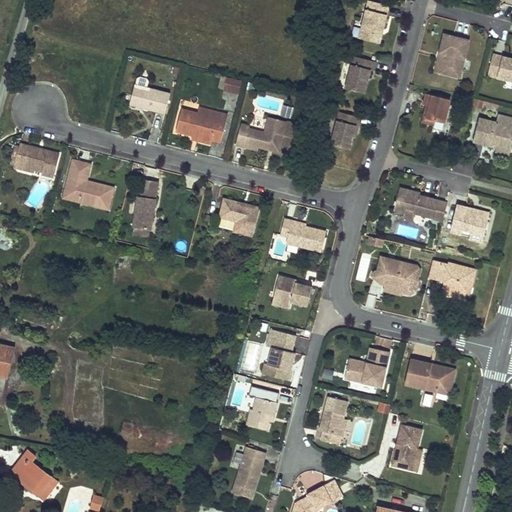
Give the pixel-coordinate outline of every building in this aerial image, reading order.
[(370,0),(369,0),(360,37),(381,42),(391,5),(370,0)] [(445,33),(440,51),(445,53),(440,72),(460,77),(470,39),(445,33)] [(445,53),(440,51),(435,71),(440,72),(445,53)] [(511,58),(494,54),(488,75),(511,81),(511,58)] [(354,55),(346,87),(365,92),(371,69),(373,70),(375,61),(354,55)] [(136,83),(130,104),(166,113),(171,93),(147,87),(149,80),(147,78),(141,76),(138,77),(136,84),(136,83)] [(242,81),(229,78),(226,88),(239,91),(242,81)] [(424,112),(421,123),(433,126),(435,121),(444,124),(450,100),(426,94),(423,105),(426,105),(429,106),(427,112),(424,112)] [(290,117),(293,107),(285,105),(282,114),(290,117)] [(200,106),(199,113),(227,119),(228,113),(200,106)] [(182,108),(177,130),(194,135),(213,140),(214,137),(222,139),(227,119),(199,113),(182,108)] [(340,111),(331,144),(351,149),(357,126),(359,126),(361,117),(340,111)] [(497,123),(511,127),(511,116),(499,114),(497,121),(497,123)] [(242,124),(236,144),(245,146),(246,143),(259,146),(268,149),(269,146),(273,147),(273,150),(280,151),(281,148),(290,150),(297,124),(269,117),(265,132),(250,128),(250,126),(242,124)] [(480,117),(473,141),(490,146),(491,142),(498,144),(498,145),(511,148),(511,144),(511,127),(497,123),(497,121),(480,117)] [(213,140),(194,135),(193,138),(212,143),(213,140)] [(59,154),(21,144),(20,147),(13,145),(8,163),(16,165),(34,170),(43,172),(42,174),(53,177),(59,154)] [(511,148),(498,145),(497,151),(510,154),(511,148)] [(74,159),(64,198),(109,209),(115,188),(89,181),(89,183),(86,183),(91,163),(74,159)] [(16,165),(14,169),(33,174),(34,170),(16,165)] [(303,172),(293,169),(291,175),(301,178),(303,172)] [(161,182),(142,179),(135,227),(137,227),(151,230),(154,230),(161,182)] [(414,190),(400,187),(396,200),(395,205),(394,210),(405,213),(406,208),(415,210),(414,213),(434,218),(433,219),(443,221),(448,202),(438,200),(439,200),(420,195),(414,194),(414,190)] [(249,204),(226,199),(221,220),(238,224),(236,232),(255,236),(261,207),(249,204)] [(456,204),(449,233),(461,236),(462,230),(470,232),(484,236),(490,212),(476,209),(476,212),(467,210),(468,207),(456,204)] [(286,219),(282,235),(290,237),(288,244),(322,253),(328,232),(307,227),(293,224),(294,221),(286,219)] [(151,230),(137,227),(135,235),(150,237),(151,230)] [(482,243),(484,236),(470,232),(469,240),(482,243)] [(370,237),(368,245),(383,248),(384,240),(370,237)] [(433,260),(429,276),(446,280),(451,281),(450,285),(454,295),(461,292),(470,294),(477,269),(456,263),(456,266),(433,260)] [(420,267),(394,261),(393,265),(383,262),(381,270),(379,269),(378,273),(381,278),(382,280),(387,282),(389,282),(388,283),(405,289),(405,287),(410,287),(412,286),(415,284),(416,282),(419,282),(422,271),(420,267)] [(313,287),(298,283),(297,283),(292,282),(293,279),(281,276),(276,297),(282,299),(282,301),(292,304),(293,302),(308,306),(313,287)] [(451,281),(446,280),(443,292),(454,295),(450,285),(451,281)] [(405,289),(388,283),(386,290),(403,296),(405,289)] [(292,304),(282,301),(282,299),(276,297),(274,305),(291,309),(292,304)] [(274,347),(270,364),(266,363),(263,373),(290,380),(297,353),(293,352),(297,336),(272,330),(268,346),(274,347)] [(257,360),(267,363),(272,347),(250,341),(244,363),(243,363),(242,366),(254,370),(257,360)] [(0,345),(0,365),(9,368),(13,349),(0,345)] [(371,363),(375,348),(370,347),(366,362),(371,363)] [(371,363),(366,362),(365,365),(347,361),(344,377),(382,387),(391,352),(375,348),(371,363)] [(431,364),(411,359),(405,384),(437,391),(439,386),(448,388),(451,376),(446,375),(448,368),(435,365),(435,367),(430,366),(431,364)] [(0,376),(6,378),(9,368),(0,365),(0,376)] [(449,394),(455,369),(448,368),(446,375),(451,376),(448,388),(439,386),(437,391),(449,394)] [(332,381),(334,371),(325,369),(322,379),(332,381)] [(277,402),(279,393),(265,390),(262,398),(257,397),(254,411),(250,410),(247,425),(269,430),(271,421),(272,415),(275,416),(279,402),(277,402)] [(431,407),(434,395),(425,393),(422,404),(431,407)] [(254,411),(257,397),(251,395),(248,409),(250,410),(254,411)] [(343,420),(348,401),(327,396),(318,431),(322,432),(320,440),(337,444),(339,436),(341,437),(343,428),(338,426),(339,419),(343,420)] [(389,412),(391,404),(381,402),(379,409),(389,412)] [(418,450),(422,432),(403,427),(398,446),(401,446),(400,451),(397,451),(393,467),(412,471),(418,450)] [(268,454),(248,447),(234,492),(254,498),(268,454)] [(418,450),(412,471),(417,473),(422,452),(418,450)] [(28,451),(11,473),(37,494),(51,477),(37,466),(36,467),(31,463),(36,457),(28,451)] [(331,501),(323,484),(306,493),(307,495),(303,497),(304,499),(300,501),(299,499),(295,502),(291,511),(314,511),(315,509),(331,501)] [(101,511),(104,501),(95,498),(91,510),(97,511),(101,511)]
